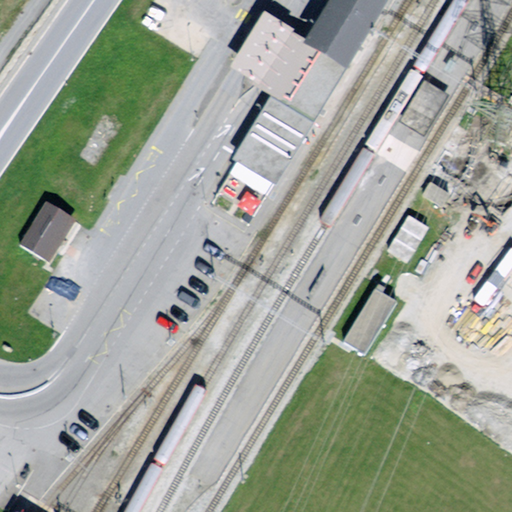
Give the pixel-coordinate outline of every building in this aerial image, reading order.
[(310,43),(348,65),(387,0),(328,0),(306,37),(305,39),(310,43)] [(310,43),(305,39),(298,35),(292,32),(294,29),(273,16),(264,11),(229,67),(238,73),(253,82),(252,84),(261,90),(270,95),(281,102),(314,122),(348,65),(310,43)] [(424,137),(449,95),(436,88),(424,80),(398,122),(424,137)] [(276,186),(314,122),(281,102),(270,95),(232,159),(276,186)] [(485,183),(490,175),(443,148),(435,163),(482,189),(485,183)] [(424,187),(419,195),(441,209),(451,194),(429,180),(424,187)] [(72,220),(49,204),(21,246),(44,261),(57,241),(72,220)] [(407,215),(385,252),(407,264),(429,227),(413,219),(407,215)] [(372,287),(340,342),(365,357),(398,302),(378,291),(372,287)]
